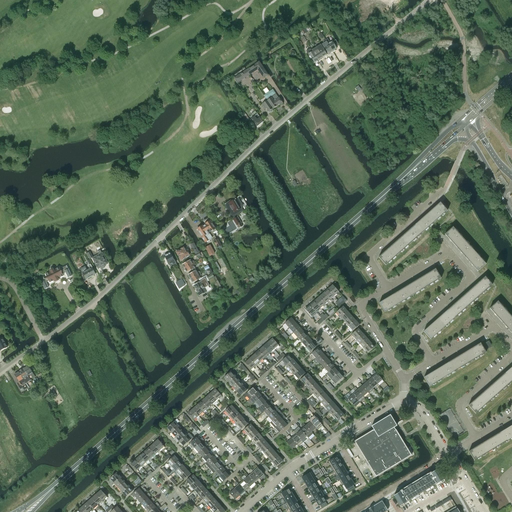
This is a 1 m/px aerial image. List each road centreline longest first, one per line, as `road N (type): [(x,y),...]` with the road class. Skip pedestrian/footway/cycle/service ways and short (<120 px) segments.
road 1 (primary): [(50,489),(414,166)]
road 2 (unclassified): [(160,237),(246,152),(427,0)]
road 3 (unclassified): [(0,373),(92,303),(160,237)]
road 4 (residential): [(449,251),(471,277),(415,329),(432,363)]
road 5 (residential): [(387,288),(369,256),(440,193)]
